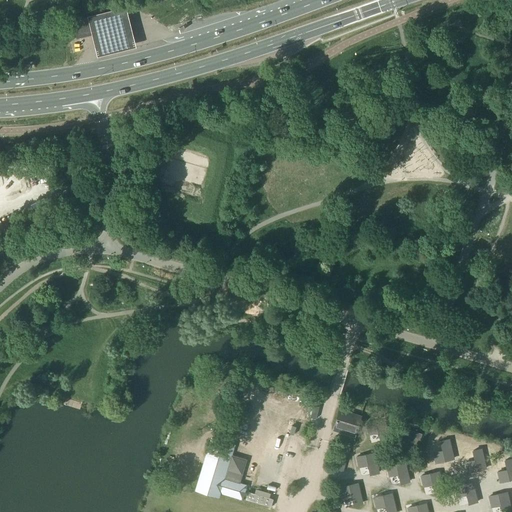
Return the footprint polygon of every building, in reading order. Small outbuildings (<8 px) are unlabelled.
[(93,41),(96,56),(135,46),(132,32),(125,6),(86,16),(93,41)] [(72,22),(76,39),(93,34),(89,18),(72,22)] [(496,180),(500,167),(503,155),(510,129),(511,117),(511,115),(509,129),(503,154),(499,167),(496,180)] [(340,432),(354,437),(356,432),(361,417),(339,410),(334,426),(333,430),(340,432)] [(388,439),(384,420),(366,424),(369,434),(377,432),(379,433),(381,441),(388,439)] [(401,447),(416,452),(421,434),(407,430),(401,447)] [(435,463),(453,458),(448,439),(440,441),(442,449),(441,450),(433,452),(435,463)] [(231,456),(234,447),(211,440),(195,492),(218,499),(220,491),(216,490),(220,476),(224,477),(240,482),(246,460),(231,456)] [(398,447),(391,444),(389,451),(396,453),(398,447)] [(337,458),(334,468),(343,471),(349,448),(341,445),(337,458)] [(465,463),(467,474),(485,470),(481,450),(473,452),(475,461),(465,463)] [(375,453),(357,456),(359,466),(369,464),(371,474),(379,472),(375,453)] [(500,482),(511,479),(511,458),(505,460),(507,468),(505,470),(497,472),(500,482)] [(409,481),(404,462),(387,466),(389,476),(397,474),(399,475),(401,483),(409,481)] [(439,472),(422,475),(424,486),(433,484),(435,493),(443,492),(439,472)] [(472,482),(455,486),(457,496),(466,494),(467,496),(469,504),(477,502),(472,482)] [(357,483),(340,487),(342,497),(352,495),(353,505),(361,503),(357,483)] [(248,492),(245,499),(271,507),(273,499),(248,492)] [(511,511),(507,492),(489,496),(491,507),(500,505),(502,506),(503,511),(511,511)] [(395,511),(391,494),(374,498),(376,508),(384,506),(386,507),(387,511),(395,511)]
